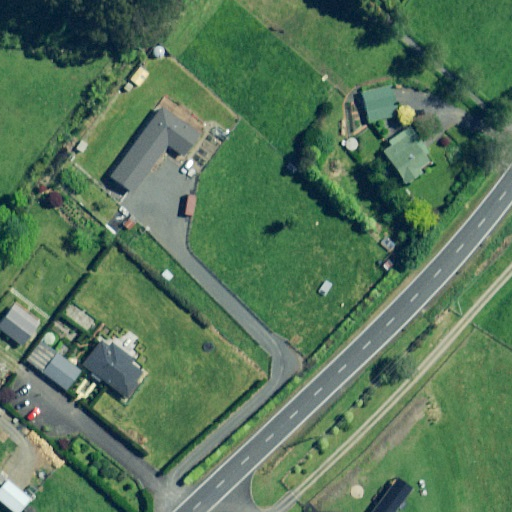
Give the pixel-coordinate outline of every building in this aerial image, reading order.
[(398,115),(391,86),(362,93),(369,122),(398,115)] [(198,136),(161,108),(110,177),(131,193),(166,145),(183,157),(198,136)] [(388,140),(391,146),(382,152),(402,179),(407,185),(423,173),(418,167),(426,162),(433,156),(409,124),(388,140)] [(123,272),(114,264),(99,281),(108,289),(123,272)] [(95,321),(72,304),(65,315),(88,332),(95,321)] [(145,372),(102,340),(82,366),(125,398),(145,372)] [(79,372),(40,342),(26,361),(66,390),(79,372)] [(0,502),(11,511),(18,511),(28,500),(6,481),(0,476),(0,488),(0,502)]
